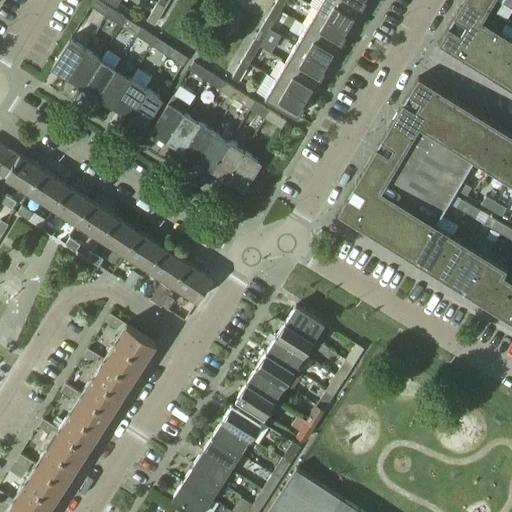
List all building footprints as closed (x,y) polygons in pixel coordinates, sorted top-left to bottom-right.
[(93,0),(90,5),(106,15),(110,8),(97,0),(93,0)] [(276,0),(273,6),(280,10),(285,0),(276,0)] [(320,0),(316,8),(349,27),(359,10),(342,0),(320,0)] [(342,0),(359,10),(364,0),(342,0)] [(463,0),(438,43),(459,55),(481,19),(481,20),(487,10),(469,0),(463,0)] [(469,0),(487,10),(492,0),(469,0)] [(511,0),(503,0),(502,3),(511,8),(511,0)] [(147,19),(154,24),(164,7),(157,2),(147,19)] [(262,24),(269,28),(280,10),(273,6),(262,24)] [(106,15),(121,25),(125,18),(110,8),(106,15)] [(306,26),(339,45),(349,27),(316,8),(306,26)] [(121,25),(136,35),(141,27),(125,18),(121,25)] [(459,55),(478,67),(499,30),(481,20),(481,19),(459,55)] [(252,41),(259,45),(269,28),(262,24),(252,41)] [(295,43),(328,62),(339,45),(306,26),(295,43)] [(136,35),(151,44),(156,37),(141,27),(136,35)] [(478,67),(496,78),(511,50),(511,38),(499,30),(478,67)] [(151,44),(166,54),(171,47),(156,37),(151,44)] [(52,65),(67,76),(85,48),(69,38),(52,65)] [(242,59),(249,63),(259,45),(252,41),(242,59)] [(285,61),(318,80),(328,62),(295,43),(285,61)] [(166,54),(182,64),(186,57),(171,47),(166,54)] [(67,76),(83,85),(100,58),(85,48),(67,76)] [(511,50),(496,78),(511,86),(511,50)] [(83,85),(98,95),(115,68),(100,58),(83,85)] [(231,76),(238,80),(249,63),(242,59),(231,76)] [(189,69),(204,79),(209,71),(193,61),(189,69)] [(275,78),(308,97),(318,80),(285,61),(275,78)] [(98,95),(113,105),(130,77),(115,68),(98,95)] [(204,79),(219,88),(224,81),(209,71),(204,79)] [(113,105),(128,114),(146,87),(130,77),(113,105)] [(418,77),(391,122),(412,135),(439,89),(418,77)] [(264,97),(297,116),(308,97),(275,78),(264,97)] [(219,88),(234,98),(239,91),(224,81),(219,88)] [(128,114),(144,125),(161,97),(146,87),(128,114)] [(358,226),(414,259),(435,222),(436,222),(456,188),(460,180),(473,159),(495,122),(439,89),(412,135),(399,157),(377,145),(370,157),(392,170),(385,181),(358,226)] [(234,98),(250,108),(254,101),(239,91),(234,98)] [(166,139),(184,112),(189,103),(173,93),(150,129),(166,139)] [(250,108),(265,118),(269,110),(254,101),(250,108)] [(265,118),(280,128),(285,120),(269,110),(265,118)] [(166,139),(181,149),(199,121),(184,112),(166,139)] [(181,149),(196,158),(214,131),(199,121),(181,149)] [(391,122),(377,145),(399,157),(412,135),(391,122)] [(473,159),(491,170),(511,133),(511,132),(495,122),(473,159)] [(196,158),(211,168),(229,141),(214,131),(196,158)] [(511,133),(491,170),(509,180),(511,174),(511,133)] [(211,168),(227,178),(244,150),(229,141),(211,168)] [(0,172),(5,176),(18,156),(0,144),(0,172)] [(227,178),(242,188),(260,161),(244,150),(227,178)] [(5,176),(7,177),(29,192),(44,169),(19,153),(18,156),(5,176)] [(363,168),(385,181),(392,170),(370,157),(363,168)] [(337,213),(358,226),(385,181),(363,168),(337,213)] [(44,169),(29,192),(53,207),(68,185),(44,169)] [(460,180),(456,188),(466,194),(470,187),(460,180)] [(68,185),(53,207),(77,222),(91,200),(68,185)] [(1,201),(11,207),(15,201),(5,194),(1,201)] [(481,203),(491,209),(495,201),(485,195),(481,203)] [(470,204),(460,197),(455,205),(466,211),(470,204)] [(91,200),(77,222),(101,238),(115,215),(91,200)] [(491,209),(501,215),(506,207),(495,201),(491,209)] [(470,204),(466,211),(476,217),(481,210),(470,204)] [(17,212),(27,218),(32,212),(22,205),(17,212)] [(115,215),(101,238),(125,253),(139,231),(115,215)] [(495,218),(491,226),(501,232),(505,224),(495,218)] [(42,228),(52,234),(56,228),(46,221),(42,228)] [(414,259),(431,269),(453,233),(436,222),(435,222),(414,259)] [(511,228),(505,224),(501,232),(511,238),(511,236),(511,228)] [(139,231),(125,253),(149,268),(163,246),(139,231)] [(431,269),(449,280),(470,243),(453,233),(431,269)] [(65,243),(75,250),(79,243),(69,237),(65,243)] [(449,280),(466,290),(488,254),(470,243),(449,280)] [(163,246),(149,268),(173,284),(187,261),(163,246)] [(87,258),(98,264),(102,258),(92,251),(87,258)] [(466,290),(484,300),(502,270),(502,271),(506,264),(488,254),(466,290)] [(187,261),(173,284),(197,299),(212,277),(187,261)] [(484,300),(511,317),(511,276),(502,271),(502,270),(484,300)] [(150,298),(160,304),(169,289),(160,283),(150,298)] [(160,304),(167,308),(174,297),(168,292),(160,304)] [(285,320),(312,338),(323,322),(295,305),(285,320)] [(105,320),(117,328),(122,320),(110,312),(105,320)] [(275,335),(303,353),(312,338),(285,320),(275,335)] [(103,358),(132,377),(155,341),(126,322),(103,358)] [(266,351),(293,368),(303,353),(275,335),(266,351)] [(345,358),(352,363),(363,348),(355,343),(345,358)] [(82,355),(94,362),(99,355),(87,347),(82,355)] [(256,366),(283,383),(293,368),(266,351),(256,366)] [(80,393),(110,412),(132,377),(103,358),(80,393)] [(335,374),(343,378),(352,363),(345,358),(335,374)] [(246,381),(273,398),(283,383),(256,366),(246,381)] [(326,389),(333,393),(343,378),(335,374),(326,389)] [(236,397),(263,414),(273,398),(246,381),(236,397)] [(60,390),(72,398),(77,390),(65,382),(60,390)] [(316,404),(323,409),(333,393),(326,389),(316,404)] [(58,428),(87,447),(110,412),(80,393),(58,428)] [(221,419),(249,437),(259,421),(232,403),(221,419)] [(306,419),(314,424),(323,409),(316,404),(306,419)] [(37,425),(49,432),(54,425),(42,417),(37,425)] [(212,434),(239,452),(249,437),(221,419),(212,434)] [(296,435),(303,439),(314,424),(306,419),(296,435)] [(35,463),(64,482),(87,447),(58,428),(35,463)] [(202,449),(229,467),(239,452),(212,434),(202,449)] [(282,457),(289,462),(299,446),(292,441),(282,457)] [(192,464),(220,482),(229,467),(202,449),(192,464)] [(15,460),(27,468),(32,460),(20,452),(15,460)] [(272,472),(279,477),(289,462),(282,457),(272,472)] [(13,498),(34,511),(44,511),(64,482),(35,463),(13,498)] [(182,480),(210,497),(220,482),(192,464),(182,480)] [(365,511),(296,467),(266,511),(365,511)] [(262,487),(270,492),(279,477),(272,472),(262,487)] [(172,495),(198,511),(200,511),(210,497),(182,480),(172,495)] [(253,503),(260,507),(270,492),(262,487),(253,503)] [(0,500),(4,503),(9,495),(0,489),(0,500)] [(3,511),(34,511),(13,498),(3,511)] [(246,511),(256,511),(260,507),(253,503),(246,511)]
